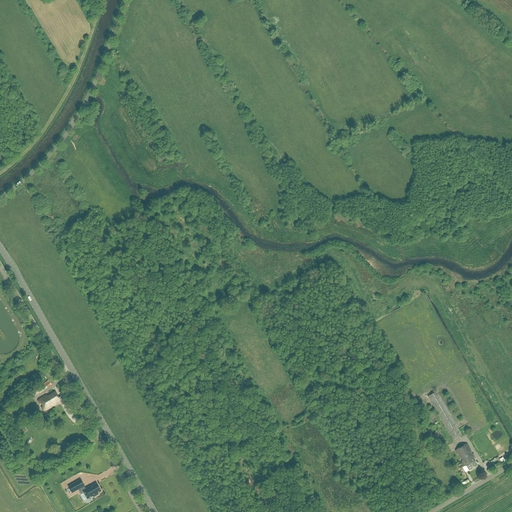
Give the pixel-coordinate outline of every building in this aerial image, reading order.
[(37,391),(39,394),(47,388),(49,386),(52,384),(49,380),(46,382),(44,383),(45,385),(37,391)] [(55,403),(60,400),(55,392),(47,397),(46,395),(39,400),(38,401),(40,404),(42,405),(43,405),(42,408),(43,411),(45,411),(56,404),(55,403)] [(452,441),(462,435),(437,392),(427,397),(452,441)] [(424,416),(433,412),(431,407),(422,412),(424,416)] [(453,457),(446,445),(445,443),(441,445),(450,460),(453,457)] [(465,467),(466,466),(469,471),(477,466),(473,458),(474,457),(466,444),(455,450),(460,458),(462,457),(464,460),(461,461),(463,464),(458,467),(460,469),(464,466),(465,467)] [(68,487),(72,493),(78,489),(84,486),(81,480),(68,487)] [(98,494),(97,493),(101,491),(97,484),(88,488),(85,489),(84,486),(78,489),(81,494),(84,493),(87,499),(93,496),(93,497),(98,494)]
